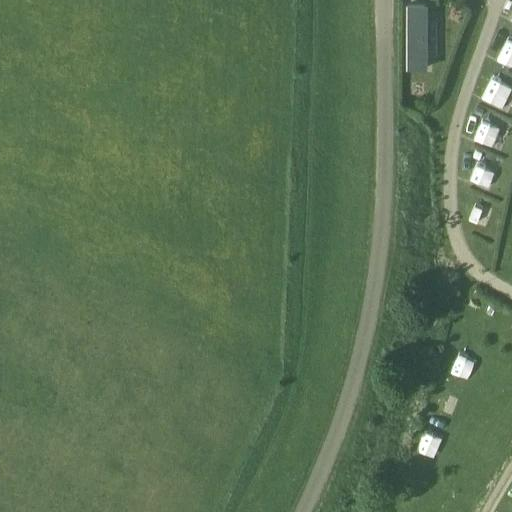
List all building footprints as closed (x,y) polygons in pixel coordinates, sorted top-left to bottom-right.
[(426,67),(426,4),(407,4),(407,67),(426,67)] [(511,64),(511,38),(507,36),(496,56),(511,64)] [(511,83),(491,75),(482,97),(504,106),(511,84),(511,83)] [(493,143),(499,124),(480,118),(474,137),(493,143)] [(478,159),(469,179),(489,188),(498,168),(478,159)] [(485,224),(491,210),(475,204),(470,217),(485,224)] [(458,355),(454,369),(471,373),(474,358),(458,355)] [(433,409),(451,418),(460,400),(442,391),(433,409)] [(425,433),(420,448),(435,453),(440,437),(425,433)]
